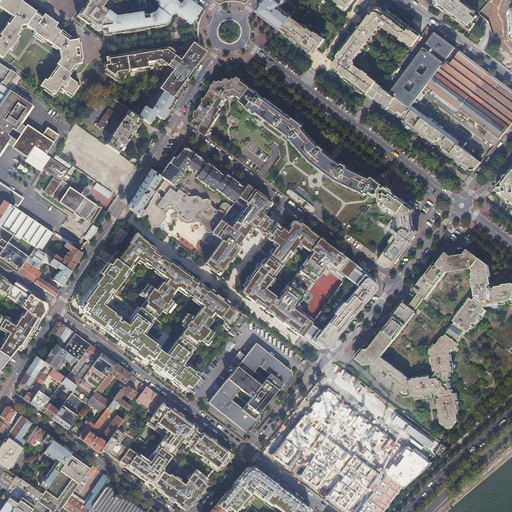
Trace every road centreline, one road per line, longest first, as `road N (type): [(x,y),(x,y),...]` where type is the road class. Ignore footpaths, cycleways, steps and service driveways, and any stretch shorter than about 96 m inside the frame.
road 1 (tertiary): [(238,40),(461,205)]
road 2 (residential): [(57,307),(248,453)]
road 3 (unclassified): [(248,453),(393,285)]
road 4 (residential): [(169,511),(4,394)]
road 5 (primary): [(511,414),(407,511)]
road 6 (residential): [(173,120),(286,206)]
road 7 (residential): [(511,80),(403,0)]
road 8 (residential): [(286,206),(393,285)]
road 9 (residential): [(118,209),(224,288)]
